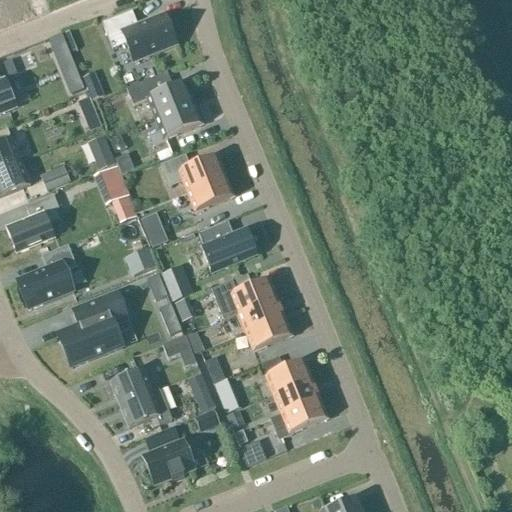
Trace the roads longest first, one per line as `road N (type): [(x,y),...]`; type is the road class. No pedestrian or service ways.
road 1 (residential): [(371,450),(209,49),(197,0)]
road 2 (residential): [(0,312),(23,362),(112,456),(134,511)]
road 3 (residential): [(217,511),(371,450)]
road 4 (residential): [(122,0),(0,48)]
